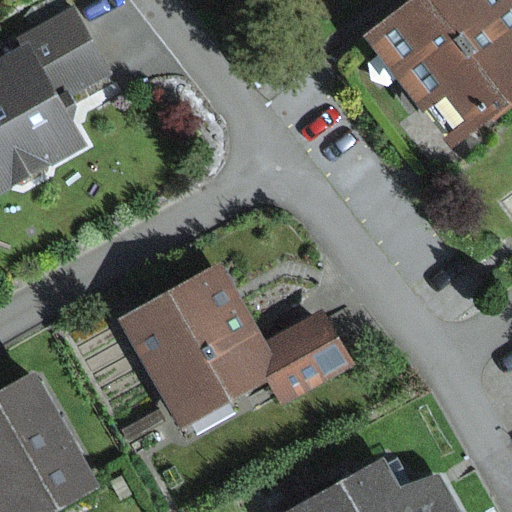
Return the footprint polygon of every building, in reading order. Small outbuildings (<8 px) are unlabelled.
[(511,0),(431,0),(398,21),(473,140),(511,115),(511,0)] [(88,20),(0,66),(0,193),(103,140),(77,92),(115,71),(88,20)] [(225,260),(122,311),(184,435),(340,358),(314,307),(261,333),(225,260)] [(44,381),(0,404),(0,511),(62,511),(103,491),(44,381)] [(355,402),(249,468),(275,511),(338,511),(400,474),(355,402)]
